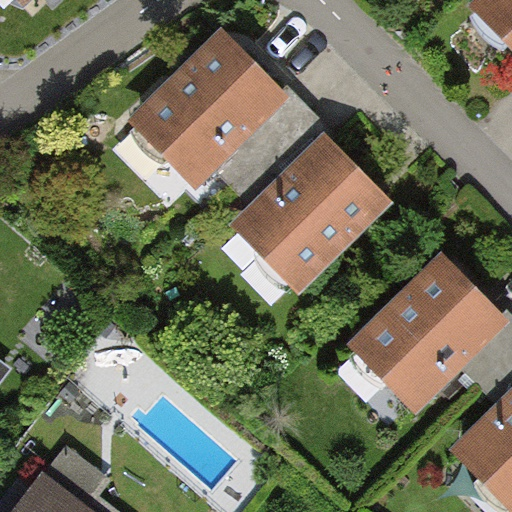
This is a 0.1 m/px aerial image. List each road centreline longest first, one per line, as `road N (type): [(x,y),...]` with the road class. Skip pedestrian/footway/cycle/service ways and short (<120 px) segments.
road 1 (residential): [(314,0),(511,198)]
road 2 (residential): [(0,128),(162,0)]
